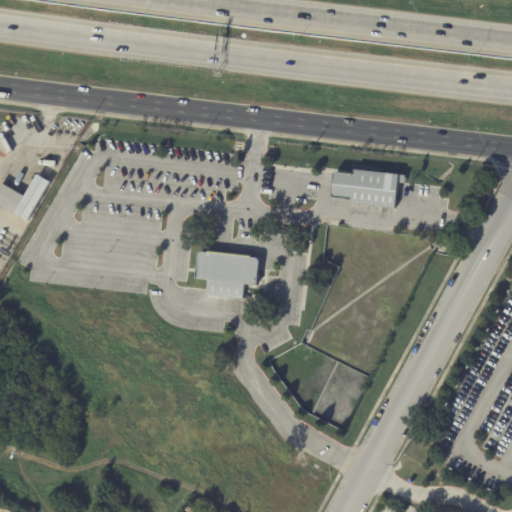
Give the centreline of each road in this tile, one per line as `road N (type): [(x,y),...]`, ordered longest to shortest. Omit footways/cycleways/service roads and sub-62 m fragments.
road 1 (secondary): [(0,88),(511,149)]
road 2 (motorway): [(0,27),(511,88)]
road 3 (motorway): [(511,43),(141,0)]
road 4 (residential): [(511,199),(346,511)]
